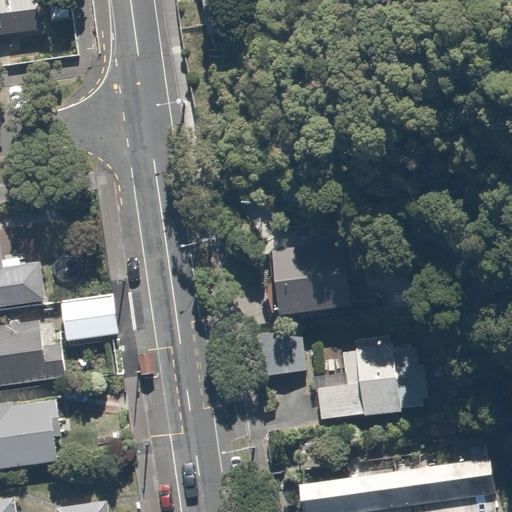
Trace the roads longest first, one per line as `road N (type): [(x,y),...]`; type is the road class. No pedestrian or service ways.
road 1 (secondary): [(144,108),(203,511)]
road 2 (residential): [(144,108),(0,128)]
